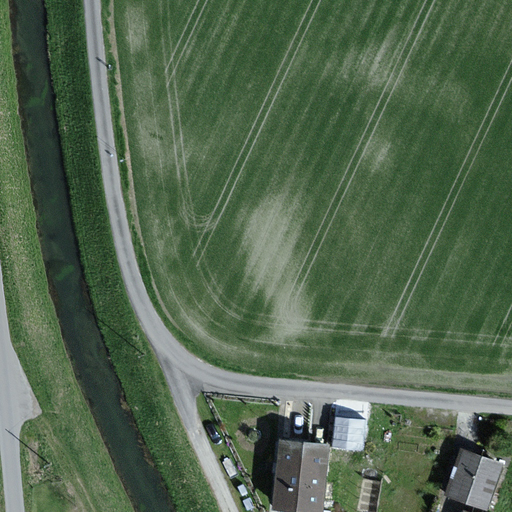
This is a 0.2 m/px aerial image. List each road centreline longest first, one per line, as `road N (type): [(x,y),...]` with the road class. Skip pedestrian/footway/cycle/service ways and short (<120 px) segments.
road 1 (track): [(165,345),(229,511)]
road 2 (unclassified): [(0,352),(14,511)]
road 3 (track): [(4,391),(26,394),(84,511)]
